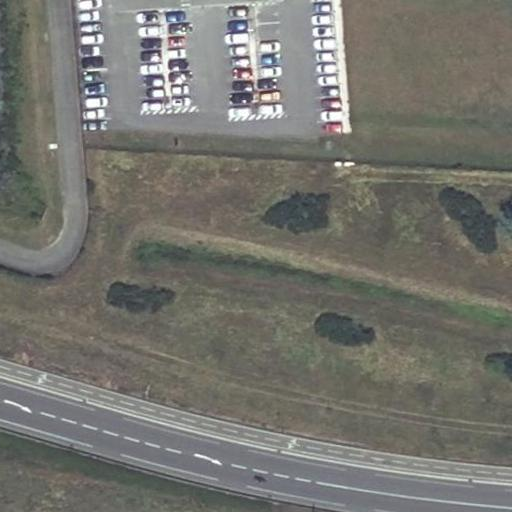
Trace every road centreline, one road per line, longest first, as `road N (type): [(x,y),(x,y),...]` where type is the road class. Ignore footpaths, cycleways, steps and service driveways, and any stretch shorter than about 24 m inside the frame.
road 1 (track): [(0,310),(191,374),(511,433)]
road 2 (secondary): [(511,507),(328,486),(0,401)]
road 3 (unknown): [(274,0),(302,118)]
road 4 (unknown): [(185,0),(216,116)]
